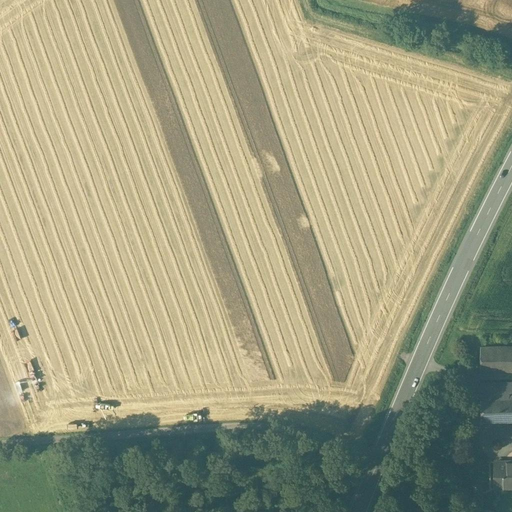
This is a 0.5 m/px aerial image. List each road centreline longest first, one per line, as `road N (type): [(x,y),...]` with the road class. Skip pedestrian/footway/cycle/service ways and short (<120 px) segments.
road 1 (unclassified): [(379,461),(294,430),(257,427),(0,445)]
road 2 (secondary): [(379,461),(511,165)]
